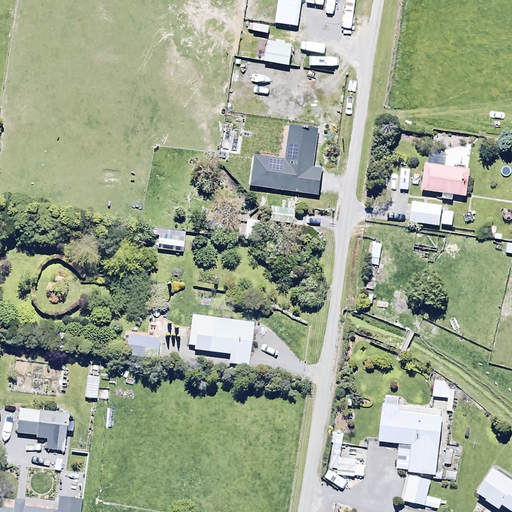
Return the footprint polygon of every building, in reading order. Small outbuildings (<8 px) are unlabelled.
[(299,0),(277,0),(275,23),(296,25),(299,0)] [(311,0),(303,0),(302,13),(310,14),(311,0)] [(351,30),(352,21),(354,0),(346,0),(343,29),(351,30)] [(291,49),(266,45),(263,61),(288,65),(291,49)] [(468,169),(423,163),(420,190),(442,193),(442,198),(451,199),(451,194),(464,195),(468,169)] [(442,206),(411,201),(408,221),(451,227),(454,210),(441,208),(442,206)] [(293,209),(271,207),(270,216),(292,218),(293,209)] [(257,220),(246,219),(245,224),(239,223),(238,238),(254,240),(257,220)] [(184,232),(152,227),(151,236),(158,237),(156,248),(181,252),(184,232)] [(252,322),(191,315),(187,348),(230,353),(228,362),(247,365),(252,322)] [(160,339),(128,335),(125,355),(157,359),(160,339)] [(448,381),(433,380),(431,396),(447,397),(448,381)] [(99,383),(86,381),(84,396),(96,398),(99,383)] [(406,397),(383,395),(377,440),(410,445),(410,450),(398,448),(395,470),(438,475),(446,412),(405,407),(406,397)] [(66,412),(18,409),(16,433),(46,435),(45,448),(63,450),(66,412)] [(357,477),(357,472),(364,473),(368,439),(334,435),(330,469),(329,474),(357,477)] [(511,510),(511,482),(490,468),(474,494),(497,508),(499,504),(511,511),(511,510)] [(430,480),(408,476),(403,501),(439,508),(441,499),(427,496),(430,480)] [(79,511),(81,499),(57,497),(55,511),(79,511)] [(22,501),(13,499),(11,510),(0,508),(0,511),(52,511),(53,510),(21,506),(22,501)]
